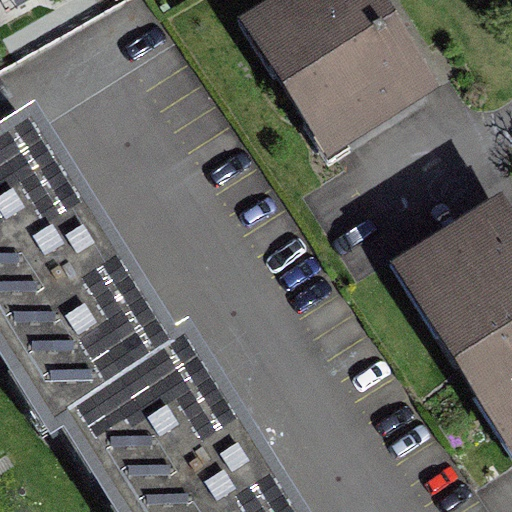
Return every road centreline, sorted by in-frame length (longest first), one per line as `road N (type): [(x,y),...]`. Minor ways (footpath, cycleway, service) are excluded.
road 1 (unknown): [(380,511),(115,115)]
road 2 (unclassified): [(375,211),(511,126)]
